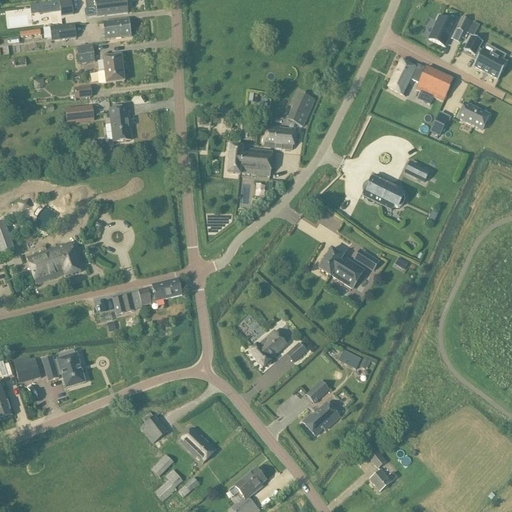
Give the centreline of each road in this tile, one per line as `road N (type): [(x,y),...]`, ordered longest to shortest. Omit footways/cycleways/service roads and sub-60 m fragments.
road 1 (residential): [(197,270),(223,261),(320,156),(397,0)]
road 2 (tertiary): [(197,270),(174,0)]
road 3 (unclassified): [(0,446),(163,377),(201,373)]
road 4 (tertiary): [(327,511),(240,402),(201,373)]
